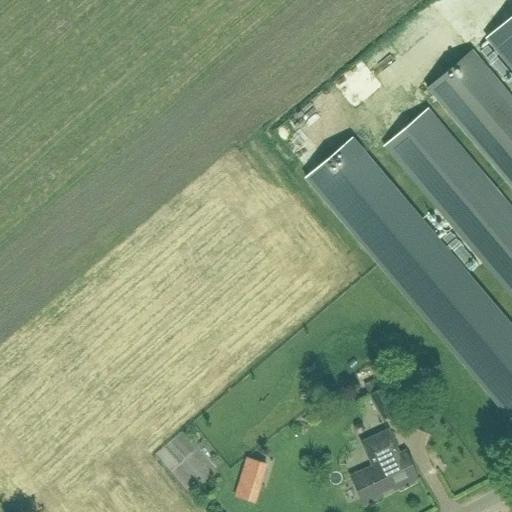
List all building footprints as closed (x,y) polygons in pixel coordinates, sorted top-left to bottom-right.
[(511,15),(486,38),(511,68),(511,15)] [(511,329),(351,139),(305,178),(505,414),(511,407),(511,99),(471,51),(426,89),(511,189),(511,211),(426,110),(383,146),(511,297),(511,329)] [(311,149),(303,126),(290,131),(298,153),(311,149)] [(399,412),(384,386),(383,387),(378,378),(363,386),(368,396),(366,396),(381,422),(399,412)] [(436,436),(445,417),(434,412),(425,431),(436,436)] [(417,479),(403,452),(392,457),(390,451),(393,450),(385,432),(363,442),(374,465),(349,478),(362,506),(417,479)]
